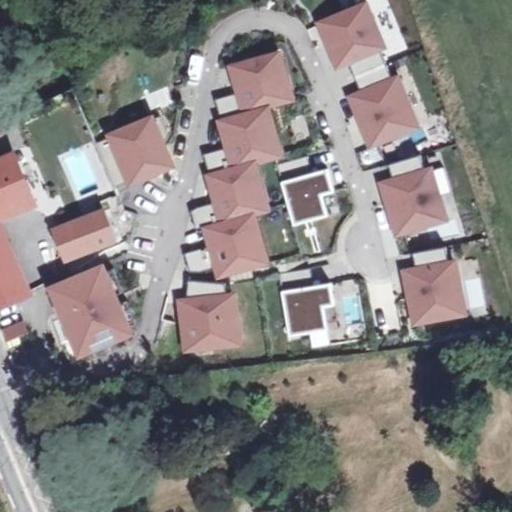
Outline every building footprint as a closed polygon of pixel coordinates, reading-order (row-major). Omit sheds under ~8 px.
[(374,7),(325,25),(341,68),(390,50),(374,7)] [(283,56),(240,69),(255,118),(229,126),(244,174),(219,181),(231,223),(208,231),(224,285),(277,269),(262,218),(272,215),(259,169),(287,160),(271,108),(297,101),(283,56)] [(404,79),(354,99),(374,148),(424,128),(404,79)] [(157,121),(113,140),(134,188),(178,168),(157,121)] [(225,150),(207,156),(212,169),(230,163),(225,150)] [(0,218),(35,205),(15,156),(0,162),(0,218)] [(437,171),(387,185),(402,236),(452,222),(437,171)] [(333,173),(288,185),(300,226),(333,217),(328,197),(338,194),(333,173)] [(100,201),(105,212),(110,223),(130,215),(121,193),(100,201)] [(119,241),(110,223),(105,212),(58,231),(70,259),(119,241)] [(0,221),(0,312),(40,296),(0,221)] [(193,272),(210,269),(207,251),(189,254),(193,272)] [(418,254),(419,264),(449,262),(448,251),(418,254)] [(461,264),(409,272),(418,325),(470,316),(461,264)] [(67,290),(92,356),(141,340),(113,273),(67,290)] [(232,288),(195,285),(195,303),(184,306),(191,355),(248,346),(243,297),(232,298),(232,288)] [(335,287),(287,294),(293,336),(333,331),(330,307),(338,306),(335,287)]
